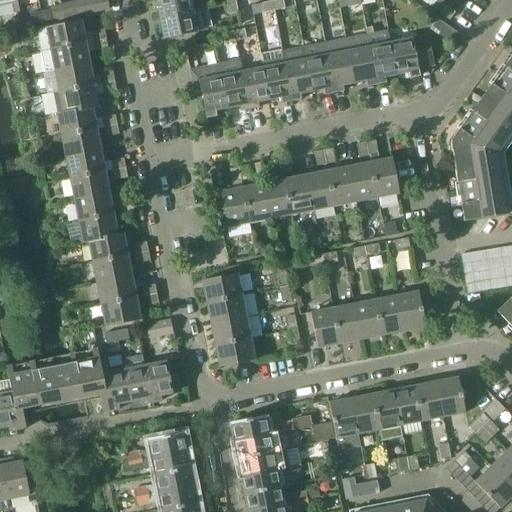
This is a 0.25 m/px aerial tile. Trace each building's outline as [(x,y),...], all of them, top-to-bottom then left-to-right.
[(0,0),(0,14),(19,11),(18,1),(17,0),(0,0)] [(83,0),(63,4),(65,18),(86,14),(85,13),(83,0)] [(83,0),(85,13),(86,14),(110,10),(108,0),(83,0)] [(156,0),(160,18),(193,11),(190,0),(156,0)] [(278,0),(273,1),(275,10),(275,11),(285,9),(283,0),(278,0)] [(253,15),(275,11),(275,10),(273,1),(251,5),(253,15)] [(237,3),(227,5),(229,16),(239,14),(237,3)] [(41,11),(43,22),(65,18),(63,4),(61,4),(61,5),(51,7),(51,10),(41,11)] [(447,6),(441,14),(449,20),(455,12),(447,6)] [(193,11),(160,18),(164,39),(208,30),(204,9),(193,11)] [(43,22),(41,11),(30,14),(32,25),(43,22)] [(459,34),(446,24),(438,19),(432,27),(441,32),(439,35),(452,44),(459,34)] [(41,52),(86,43),(81,21),(36,30),(41,52)] [(372,27),(366,28),(377,84),(386,83),(385,77),(396,75),(390,43),(388,30),(373,33),(372,27)] [(367,34),(346,38),(355,83),(366,81),(367,86),(377,84),(366,28),(366,29),(367,34)] [(234,31),(236,41),(246,38),(245,29),(234,31)] [(91,33),(92,42),(106,39),(104,30),(91,33)] [(226,43),(236,41),(234,31),(224,33),(226,43)] [(428,35),(390,43),(396,75),(409,72),(410,78),(420,76),(418,68),(434,65),(428,35)] [(325,43),(335,93),(344,91),(343,85),(355,83),(346,38),(325,43)] [(106,39),(92,42),(94,51),(108,48),(106,39)] [(185,41),(186,50),(196,49),(194,39),(185,41)] [(45,73),(55,71),(90,64),(86,43),(41,52),(45,73)] [(304,47),(312,91),(324,89),(325,95),(335,93),(325,43),(304,47)] [(293,101),(301,99),(300,94),(312,91),(304,47),(283,51),(293,101)] [(261,54),(264,68),(270,100),(281,97),(283,103),(293,101),(283,51),(283,50),(261,54)] [(511,296),(508,301),(496,312),(509,325),(511,321),(511,54),(503,67),(508,70),(495,87),(490,84),(471,111),(475,114),(463,132),(458,129),(450,141),(457,183),(462,182),(464,193),(466,203),(460,204),(463,222),(507,215),(497,153),(511,131),(511,296)] [(219,68),(219,69),(227,108),(239,106),(240,112),(250,110),(242,72),(240,60),(219,65),(219,68)] [(55,71),(59,92),(94,86),(90,64),(55,71)] [(242,72),(250,110),(259,108),(258,102),(270,100),(264,68),(242,72)] [(227,108),(219,69),(193,74),(192,70),(191,70),(197,100),(203,99),(206,118),(217,116),(215,110),(227,108)] [(99,75),(100,84),(115,81),(113,72),(99,75)] [(116,91),(115,81),(100,84),(102,94),(116,91)] [(92,108),(93,109),(98,108),(94,86),(59,92),(63,112),(64,113),(92,108)] [(57,114),(61,136),(97,130),(93,109),(92,108),(64,113),(63,112),(57,114)] [(118,126),(115,115),(102,118),(104,128),(118,126)] [(119,134),(118,126),(104,128),(106,137),(119,134)] [(61,136),(66,158),(101,151),(97,130),(61,136)] [(376,141),(366,143),(369,156),(379,154),(376,141)] [(359,158),(369,156),(366,143),(357,144),(359,158)] [(333,149),(324,151),(326,164),(336,162),(333,149)] [(70,180),(105,173),(101,151),(66,158),(70,180)] [(316,166),(326,164),(324,151),(314,153),(316,166)] [(290,157),(282,159),(284,173),(293,171),(290,157)] [(126,168),(124,158),(111,161),(113,171),(126,168)] [(393,158),(370,163),(377,198),(399,194),(393,158)] [(284,173),(282,159),(271,161),(274,175),(284,173)] [(370,163),(349,167),(356,202),(377,198),(370,163)] [(238,167),(241,179),(241,181),(250,179),(248,166),(238,167)] [(241,179),(238,167),(230,169),(232,183),(241,181),(241,179)] [(349,167),(328,171),(335,206),(356,202),(349,167)] [(128,177),(126,168),(113,171),(114,180),(128,177)] [(328,171),(307,175),(314,211),(335,206),(328,171)] [(70,180),(74,201),(109,194),(105,173),(70,180)] [(307,175),(286,179),(293,215),(314,211),(307,175)] [(286,179),(264,183),(271,219),(293,215),(286,179)] [(264,183),(243,188),(250,223),(271,219),(264,183)] [(250,223),(243,188),(220,192),(227,227),(250,223)] [(78,222),(114,215),(109,194),(74,201),(78,222)] [(132,201),(119,203),(121,213),(134,210),(132,201)] [(136,220),(134,210),(121,213),(123,222),(136,220)] [(82,244),(89,242),(89,241),(118,236),(117,234),(114,215),(78,222),(82,244)] [(395,222),(382,224),(385,236),(397,234),(395,222)] [(89,241),(89,242),(93,262),(128,255),(123,233),(117,234),(118,236),(89,241)] [(397,253),(411,251),(408,238),(394,241),(397,253)] [(133,245),(134,254),(149,251),(147,242),(133,245)] [(380,256),(378,244),(364,247),(366,259),(380,256)] [(511,246),(461,255),(467,294),(511,286),(511,246)] [(353,262),(366,259),(364,247),(351,249),(353,262)] [(150,261),(149,251),(134,254),(136,264),(150,261)] [(335,252),(322,255),(324,267),(337,265),(335,252)] [(132,276),(128,255),(93,262),(97,283),(132,276)] [(311,270),(324,267),(322,255),(308,257),(311,270)] [(277,274),(280,288),(289,286),(286,272),(277,274)] [(207,303),(243,296),(238,273),(203,280),(207,303)] [(101,305),(137,298),(132,276),(97,283),(101,305)] [(141,287),(143,297),(157,294),(156,289),(155,285),(141,287)] [(280,288),(283,302),(292,300),(289,286),(280,288)] [(426,328),(425,323),(419,292),(396,296),(404,332),(426,328)] [(159,303),(157,294),(143,297),(145,306),(159,303)] [(207,303),(211,325),(247,318),(243,296),(207,303)] [(396,296),(375,301),(383,336),(404,332),(396,296)] [(101,305),(105,327),(141,320),(137,298),(101,305)] [(375,301),(354,305),(361,340),(383,336),(375,301)] [(354,305),(333,309),(340,344),(361,340),(354,305)] [(318,349),(340,344),(333,309),(311,313),(318,349)] [(286,317),(289,331),(297,329),(295,316),(286,317)] [(211,325),(216,345),(251,338),(247,318),(211,325)] [(171,320),(163,322),(146,325),(149,337),(173,333),(171,320)] [(129,339),(127,329),(116,331),(118,341),(129,339)] [(291,345),(300,343),(297,329),(289,331),(291,345)] [(118,341),(116,331),(105,333),(107,343),(118,341)] [(256,361),(251,338),(216,345),(220,368),(256,361)] [(108,412),(108,411),(101,374),(102,374),(100,361),(99,357),(98,358),(97,349),(23,364),(7,367),(8,376),(11,392),(12,392),(20,429),(25,428),(22,414),(32,413),(100,399),(103,412),(105,412),(108,412)] [(151,403),(144,366),(142,355),(122,359),(123,365),(130,402),(141,399),(142,405),(151,403)] [(101,374),(108,411),(119,409),(118,404),(130,402),(123,365),(110,368),(109,359),(100,361),(102,374),(101,374)] [(173,393),(172,391),(180,389),(177,373),(169,374),(167,361),(144,366),(151,403),(162,401),(161,395),(173,393)] [(459,378),(436,383),(443,418),(466,413),(459,378)] [(436,383),(415,387),(422,422),(443,418),(436,383)] [(401,426),(422,422),(415,387),(394,391),(401,426)] [(403,437),(401,426),(394,391),(373,395),(380,430),(382,441),(403,437)] [(12,392),(11,392),(0,394),(0,427),(8,426),(9,431),(20,429),(12,392)] [(373,395),(351,399),(358,434),(380,430),(373,395)] [(358,434),(351,399),(329,403),(336,439),(338,452),(361,447),(358,434)] [(231,423),(235,441),(294,429),(292,421),(282,423),(280,413),(266,416),(231,423)] [(469,427),(475,434),(482,428),(490,420),(483,413),(469,427)] [(490,420),(482,428),(492,437),(499,430),(490,420)] [(492,437),(482,428),(475,434),(485,444),(492,437)] [(235,441),(238,458),(273,451),(271,442),(296,437),(294,429),(235,441)] [(184,432),(148,439),(150,449),(127,454),(128,462),(188,450),(184,432)] [(323,461),(332,459),(328,440),(320,442),(323,461)] [(451,457),(448,444),(439,446),(442,459),(451,457)] [(128,462),(127,454),(126,449),(114,451),(116,457),(117,464),(122,463),(128,462)] [(238,458),(242,476),(290,467),(301,464),(301,463),(290,465),(286,449),(273,452),(273,451),(238,458)] [(191,467),(188,450),(128,462),(130,469),(153,465),(155,474),(191,467)] [(465,452),(455,462),(460,466),(461,468),(462,468),(471,458),(465,452)] [(511,457),(507,452),(491,467),(511,488),(511,457)] [(416,456),(407,458),(410,472),(419,470),(416,456)] [(400,473),(410,472),(407,458),(398,460),(400,473)] [(7,459),(0,460),(0,469),(6,500),(29,495),(23,461),(8,464),(7,459)] [(451,474),(460,466),(455,462),(447,470),(451,474)] [(374,465),(365,466),(367,480),(377,478),(374,465)] [(464,471),(462,468),(461,468),(460,466),(451,474),(456,479),(464,471)] [(135,497),(195,485),(191,467),(155,474),(157,484),(134,489),(135,497)] [(242,476),(245,493),(280,486),(293,484),(290,467),(242,476)] [(500,508),(501,508),(511,496),(511,488),(491,467),(475,482),(478,485),(482,489),(487,494),(491,499),(496,503),(500,508)] [(334,469),(323,471),(324,478),(336,475),(334,469)] [(456,479),(461,483),(469,475),(464,471),(456,479)] [(461,483),(465,488),(473,480),(469,475),(461,483)] [(465,488),(470,493),(478,485),(475,482),(473,480),(465,488)] [(379,493),(377,481),(355,486),(358,498),(379,493)] [(198,502),(195,485),(135,497),(137,505),(160,500),(162,510),(198,502)] [(470,493),(474,497),(482,489),(478,485),(470,493)] [(282,496),(280,486),(245,493),(249,511),(308,499),(308,500),(320,498),(318,489),(282,496)] [(474,497),(479,502),(487,494),(482,489),(474,497)] [(479,502),(483,507),(491,499),(487,494),(479,502)] [(309,507),(308,500),(308,499),(249,511),(248,511),(296,511),(296,510),(309,507)] [(483,507),(488,511),(496,503),(491,499),(483,507)] [(437,511),(426,501),(366,511),(437,511)] [(200,511),(198,502),(162,510),(162,511),(200,511)] [(488,511),(496,511),(500,508),(496,503),(488,511)]
